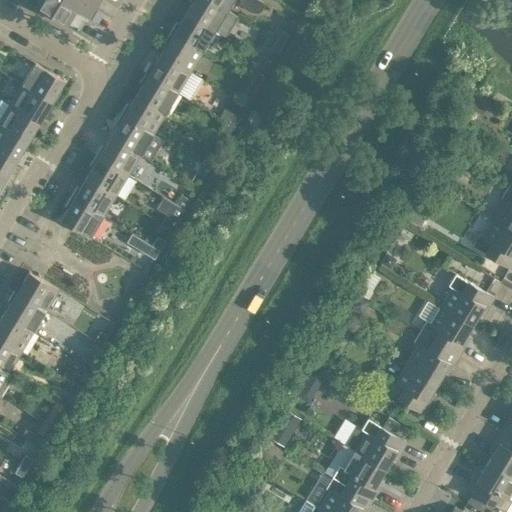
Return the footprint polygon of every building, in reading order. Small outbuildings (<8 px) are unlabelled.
[(39,0),(36,6),(67,24),(75,9),(90,18),(96,8),(83,0),(39,0)] [(189,0),(192,2),(186,12),(215,30),(226,36),(238,16),(228,9),(212,0),(189,0)] [(258,12),(261,12),(266,3),(260,0),(212,0),(228,9),(233,0),(240,0),(241,1),(242,3),(243,6),(246,8),(248,10),(251,11),(254,12),(258,12)] [(180,22),(177,21),(171,31),(203,50),(215,30),(186,12),(180,22)] [(290,35),(282,30),(277,39),(284,44),(290,35)] [(165,41),(167,43),(161,53),(191,71),(203,50),(171,31),(165,41)] [(271,48),(279,52),(284,44),(277,39),(271,48)] [(191,71),(161,53),(155,64),(152,62),(146,72),(178,91),(190,99),(203,78),(191,71)] [(60,92),(58,91),(65,79),(35,61),(22,83),(54,102),(60,92)] [(265,76),(257,71),(252,80),(260,85),(265,76)] [(140,82),(143,84),(136,94),(166,112),(178,91),(146,72),(140,82)] [(246,89),(254,93),(260,85),(252,80),(246,89)] [(46,111),(48,112),(54,102),(22,83),(10,103),(39,121),(46,111)] [(480,91),(470,108),(482,115),(492,98),(480,91)] [(130,105),(127,103),(121,113),(153,133),(166,112),(136,94),(130,105)] [(36,133),(33,132),(39,121),(10,103),(0,119),(0,125),(30,143),(36,133)] [(225,107),(219,116),(227,121),(235,126),(240,117),(225,107)] [(115,124),(118,125),(111,136),(141,153),(151,159),(163,139),(153,133),(121,113),(115,124)] [(227,121),(222,130),(229,134),(235,126),(227,121)] [(21,152),(23,153),(30,143),(0,125),(0,153),(15,162),(21,152)] [(105,146),(102,145),(96,155),(128,174),(141,153),(111,136),(105,146)] [(0,181),(5,184),(11,174),(8,173),(15,162),(0,153),(0,181)] [(215,158),(207,153),(202,162),(210,167),(215,158)] [(90,165),(93,166),(86,177),(116,194),(128,174),(96,155),(90,165)] [(197,171),(204,176),(210,167),(202,162),(197,171)] [(80,187),(77,186),(71,196),(103,215),(116,194),(86,177),(80,187)] [(501,197),(506,200),(495,218),(511,227),(511,188),(508,186),(501,197)] [(182,194),(177,203),(185,208),(190,199),(182,194)] [(65,206),(68,207),(61,219),(75,227),(91,236),(103,215),(71,196),(65,206)] [(185,208),(177,203),(166,196),(159,208),(168,213),(163,222),(173,228),(185,208)] [(484,235),(480,233),(473,244),(511,267),(511,227),(495,218),(484,235)] [(165,240),(158,235),(152,244),(160,249),(165,240)] [(146,241),(141,250),(147,253),(155,258),(160,249),(152,244),(146,241)] [(387,252),(381,262),(391,268),(397,258),(387,252)] [(30,270),(23,282),(20,280),(14,290),(46,310),(59,288),(44,279),(30,270)] [(495,296),(456,273),(449,284),(453,287),(442,305),(473,323),(482,309),(486,311),(495,296)] [(369,299),(373,291),(363,285),(359,292),(369,299)] [(7,301),(10,303),(4,312),(34,330),(46,310),(14,290),(7,301)] [(358,294),(351,306),(363,313),(370,300),(358,294)] [(431,323),(427,320),(421,331),(460,355),(468,341),(464,338),(473,323),(442,305),(431,323)] [(0,319),(0,337),(21,351),(34,330),(4,312),(0,319)] [(108,335),(100,330),(95,339),(103,344),(108,335)] [(414,342),(418,344),(407,362),(438,381),(447,366),(451,369),(460,355),(421,331),(414,342)] [(0,365),(9,371),(21,351),(0,337),(0,365)] [(89,348),(97,353),(103,344),(95,339),(89,348)] [(326,353),(318,366),(327,372),(335,358),(326,353)] [(396,380),(392,378),(385,389),(424,413),(433,398),(429,396),(438,381),(407,362),(396,380)] [(0,393),(2,395),(14,374),(9,371),(0,365),(0,393)] [(62,375),(70,380),(78,385),(83,376),(67,367),(62,375)] [(64,389),(72,394),(78,385),(70,380),(64,389)] [(66,410),(56,403),(45,421),(55,427),(66,410)] [(511,416),(510,416),(502,430),(511,435),(511,416)] [(361,429),(355,425),(344,443),(355,449),(385,468),(394,453),(398,456),(407,441),(394,434),(399,425),(388,418),(383,427),(368,418),(361,429)] [(39,431),(50,437),(55,427),(45,421),(39,431)] [(279,423),(270,437),(284,446),(293,432),(279,423)] [(29,430),(25,437),(46,450),(50,443),(29,430)] [(493,444),(497,446),(488,461),(511,475),(511,435),(502,430),(493,444)] [(270,444),(261,459),(275,467),(284,452),(270,444)] [(376,483),(385,468),(355,449),(344,467),(340,465),(333,476),(337,478),(372,499),(381,485),(376,483)] [(33,459),(25,454),(20,462),(28,467),(33,459)] [(488,500),(506,511),(511,500),(511,499),(508,497),(511,491),(511,475),(488,461),(479,476),(475,473),(466,488),(472,491),(466,502),(481,511),(488,500)] [(14,472),(23,477),(28,467),(20,462),(14,472)] [(320,507),(328,511),(358,511),(359,511),(361,511),(364,511),(372,499),(337,478),(333,476),(326,487),(331,489),(320,507)] [(8,500),(0,495),(0,506),(3,509),(8,500)] [(239,500),(232,511),(247,511),(250,506),(239,500)]
